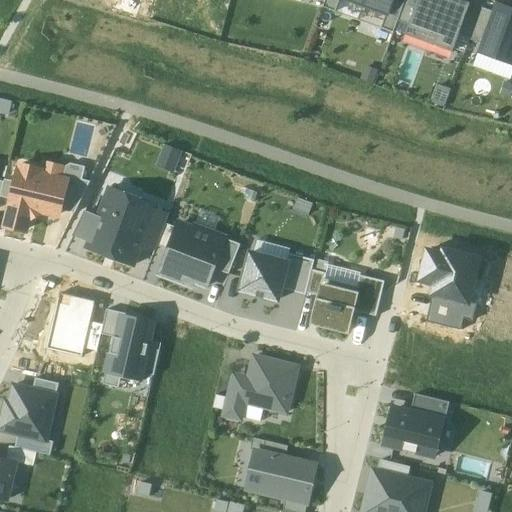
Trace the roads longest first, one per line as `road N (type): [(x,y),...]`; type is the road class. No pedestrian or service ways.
road 1 (residential): [(11,250),(216,324),(348,358)]
road 2 (residential): [(348,358),(340,511)]
